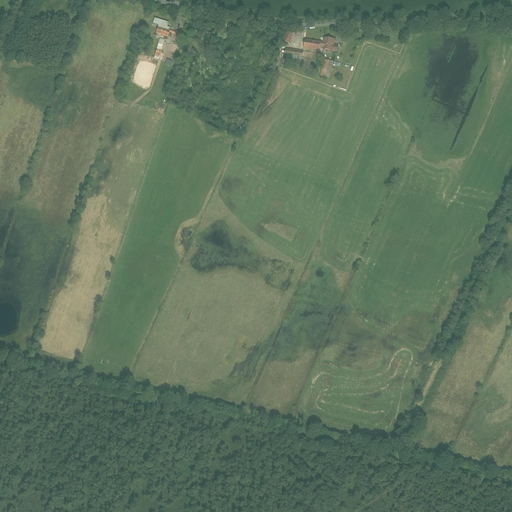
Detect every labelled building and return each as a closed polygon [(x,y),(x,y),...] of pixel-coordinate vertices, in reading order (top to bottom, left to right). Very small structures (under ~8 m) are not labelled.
[(171,31),(158,28),(156,35),(169,38),(170,34),(171,31)] [(183,35),(176,33),(175,35),(174,39),(181,41),(183,35)] [(324,43),(306,41),(305,50),(320,51),(320,49),(334,51),(335,40),(325,38),(324,43)] [(304,58),(305,51),(287,48),(285,59),(297,61),(298,57),(304,58)] [(325,59),(321,76),(331,78),(335,61),(325,59)]
